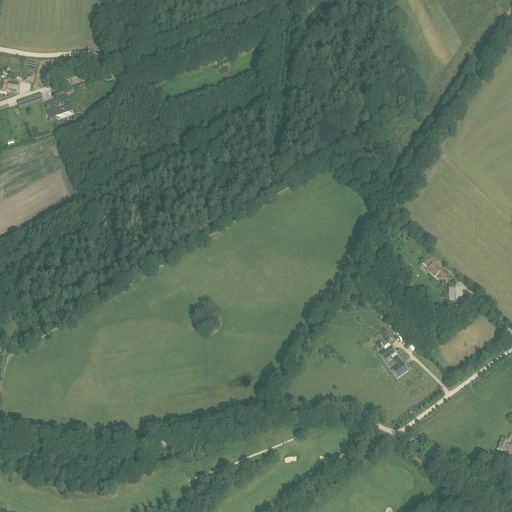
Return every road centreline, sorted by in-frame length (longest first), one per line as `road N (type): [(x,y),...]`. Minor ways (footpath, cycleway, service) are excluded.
road 1 (track): [(258,421),(333,413),(470,461),(511,467)]
road 2 (track): [(0,438),(109,446),(258,421)]
road 3 (track): [(290,0),(117,61)]
road 4 (track): [(511,348),(395,433)]
road 5 (track): [(287,511),(395,433)]
road 6 (track): [(117,61),(0,104)]
